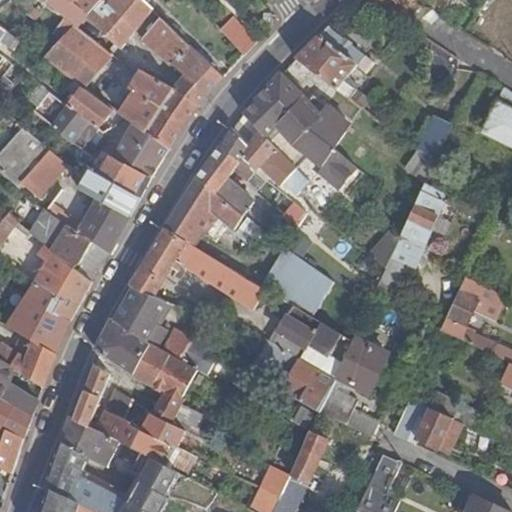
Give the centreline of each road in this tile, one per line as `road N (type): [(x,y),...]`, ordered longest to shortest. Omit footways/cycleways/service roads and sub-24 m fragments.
road 1 (secondary): [(19,511),(105,303),(235,95),(304,22)]
road 2 (residential): [(511,76),(394,0)]
